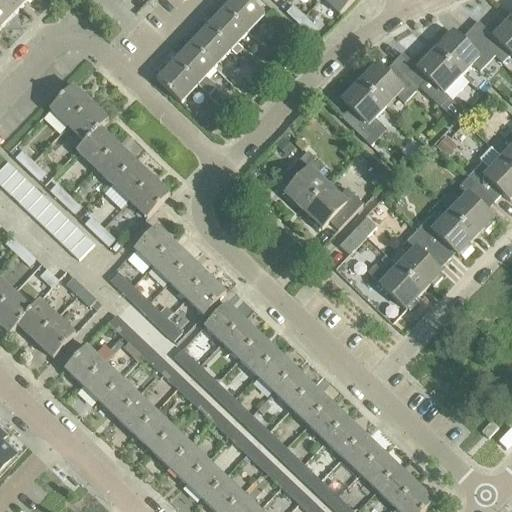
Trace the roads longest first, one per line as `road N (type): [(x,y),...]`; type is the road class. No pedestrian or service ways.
road 1 (residential): [(368,387),(211,236),(200,209),(224,170)]
road 2 (residential): [(224,170),(329,63),(418,7)]
road 3 (residential): [(368,387),(511,239)]
road 4 (residential): [(135,511),(0,385)]
road 5 (residential): [(0,99),(50,44),(69,36),(88,42),(129,80)]
road 6 (residential): [(490,501),(368,387)]
road 7 (residential): [(129,80),(224,170)]
